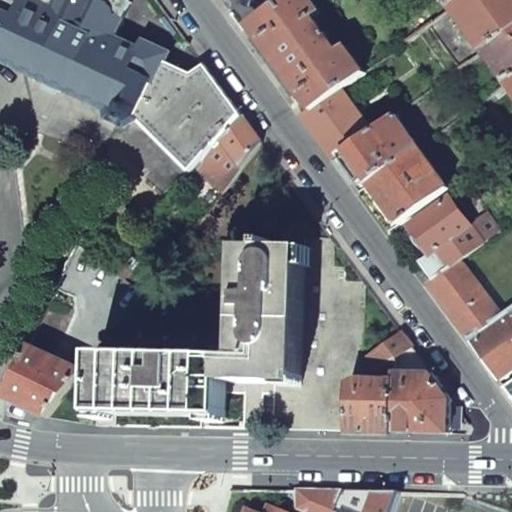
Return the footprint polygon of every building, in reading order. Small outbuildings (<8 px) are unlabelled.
[(0,0),(0,60),(6,57),(49,78),(70,88),(113,108),(113,116),(129,123),(138,118),(154,136),(149,141),(168,161),(186,180),(192,174),(242,116),(206,65),(193,74),(167,62),(139,49),(115,38),(131,3),(124,0),(0,0)] [(320,12),(310,0),(284,0),(276,7),(251,26),(267,48),(260,52),(266,60),(286,86),(292,94),(298,89),(314,110),(341,90),(365,72),(345,46),(338,51),(313,18),(320,12)] [(453,7),(448,0),(440,0),(410,21),(413,26),(403,33),(408,40),(453,7)] [(511,0),(462,0),(453,7),(484,50),(511,28),(511,0)] [(511,28),(484,50),(508,82),(511,78),(511,28)] [(143,41),(139,49),(167,62),(170,54),(143,41)] [(471,59),(466,53),(456,61),(460,67),(471,59)] [(70,88),(49,78),(50,86),(64,92),(70,88)] [(373,133),(341,90),(314,110),(305,117),(313,127),(337,159),(373,133)] [(242,116),(192,174),(220,196),(261,143),(254,133),(242,116)] [(420,148),(395,116),(373,133),(337,159),(348,174),(361,192),(420,148)] [(441,147),(435,137),(420,148),(424,154),(429,149),(433,153),(441,147)] [(424,154),(420,148),(361,192),(384,223),(391,232),(450,189),(424,154)] [(480,239),(450,199),(411,227),(431,254),(422,261),(424,264),(419,268),(430,283),(462,260),(488,241),(484,236),(480,239)] [(241,293),(145,292),(97,354),(99,355),(98,427),(118,427),(118,417),(173,418),(227,419),(227,393),(276,394),(276,431),(351,432),(351,387),(362,380),(363,282),(343,283),(343,268),(331,268),(332,239),(304,238),(302,248),(272,248),(273,243),(265,243),(265,248),(242,247),(241,293)] [(79,299),(98,261),(78,245),(58,287),(79,299)] [(504,316),(462,260),(430,283),(450,310),(471,339),(504,316)] [(132,272),(120,262),(114,270),(126,279),(132,272)] [(511,309),(504,316),(471,339),(498,373),(503,380),(511,372),(511,309)] [(401,333),(367,359),(376,370),(397,371),(397,368),(398,356),(412,347),(401,333)] [(31,345),(6,397),(26,408),(47,418),(84,371),(31,345)] [(451,434),(452,399),(432,373),(404,374),(403,368),(397,368),(397,371),(397,382),(397,433),(424,433),(451,434)] [(397,382),(362,380),(351,387),(351,432),(374,432),(397,433),(397,382)] [(336,511),(344,492),(299,491),(301,507),(310,511),(336,511)] [(336,511),(394,511),(401,494),(372,493),(344,492),(336,511)]
